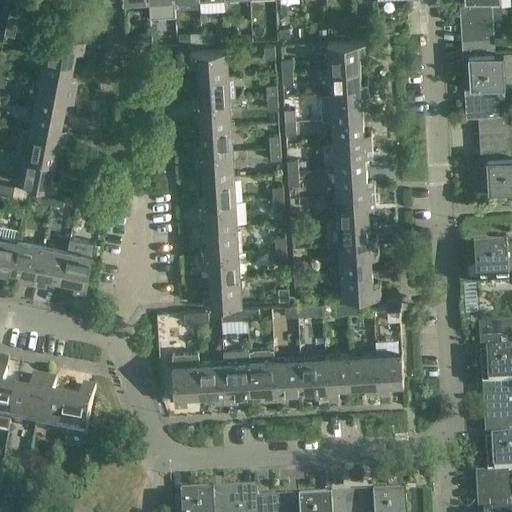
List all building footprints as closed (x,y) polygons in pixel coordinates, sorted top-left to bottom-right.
[(459,0),(462,41),(495,39),(492,0),(459,0)] [(7,21),(4,33),(15,35),(17,23),(7,21)] [(49,29),(44,55),(75,61),(77,48),(84,49),(86,37),(49,29)] [(366,39),(328,41),(330,67),(360,66),(360,52),(367,52),(366,39)] [(495,39),(462,41),(466,115),(499,113),(498,84),(506,83),(504,51),(496,52),(495,39)] [(264,58),(274,57),(274,45),(263,45),(264,58)] [(227,48),(189,50),(190,62),(197,62),(198,75),(228,74),(227,48)] [(75,61),(44,55),(40,80),(77,87),(79,76),(72,74),(75,61)] [(292,57),(281,58),(282,70),(293,70),(292,57)] [(0,72),(7,74),(9,61),(0,59),(0,72)] [(360,66),(330,67),(331,93),(369,90),(368,79),(361,79),(360,66)] [(293,70),(282,70),(283,83),(293,82),(293,70)] [(228,74),(198,75),(198,89),(191,89),(192,101),(230,99),(228,74)] [(77,87),(40,80),(35,104),(65,110),(67,97),(75,98),(77,87)] [(278,108),(276,84),(266,84),(267,109),(278,108)] [(369,90),(331,93),(333,118),(363,116),(363,103),(370,102),(369,90)] [(230,99),(192,101),(193,113),(200,112),(201,126),(231,124),(230,99)] [(65,110),(35,104),(30,129),(67,136),(69,125),(62,124),(65,110)] [(295,108),(284,109),(285,121),(296,120),(295,108)] [(499,113),(466,115),(479,115),(483,189),(511,187),(511,124),(511,113),(499,114),(499,113)] [(363,116),(333,118),(334,143),(372,141),(371,129),(364,130),(363,116)] [(296,120),(285,121),(286,133),(296,132),(296,120)] [(231,124),(201,126),(201,140),(194,140),(195,152),(233,149),(231,124)] [(65,148),(67,137),(23,128),(18,153),(25,154),(55,160),(58,146),(65,148)] [(280,147),(279,134),(269,135),(270,147),(280,147)] [(372,141),(334,143),(336,168),(366,167),(366,153),(373,153),(372,141)] [(280,147),(270,147),(270,159),(281,159),(280,147)] [(233,149),(195,152),(196,163),(203,163),(204,177),(234,175),(233,149)] [(55,160),(25,154),(20,179),(57,187),(60,174),(53,173),(55,160)] [(298,159),(287,159),(288,171),(299,171),(298,159)] [(366,167),(336,168),(337,194),(375,192),(374,180),(367,181),(366,167)] [(299,171),(288,171),(289,184),(299,183),(299,171)] [(234,175),(204,177),(204,191),(197,191),(198,202),(236,200),(234,175)] [(12,194),(14,184),(3,181),(1,192),(12,194)] [(283,197),(282,185),(272,186),(273,198),(283,197)] [(51,201),(52,191),(40,189),(38,199),(51,201)] [(62,203),(64,193),(52,191),(51,201),(62,203)] [(375,192),(337,194),(339,219),(369,217),(369,204),(376,203),(375,192)] [(283,197),(273,198),(273,210),(284,210),(283,197)] [(101,211),(103,202),(103,200),(91,198),(89,208),(101,211)] [(236,200),(198,202),(199,214),(206,214),(207,227),(237,225),(236,200)] [(290,210),(292,234),(302,234),(301,209),(290,210)] [(369,217),(339,219),(340,244),(378,242),(377,230),(370,231),(369,217)] [(237,225),(207,227),(207,241),(200,241),(201,253),(239,251),(237,225)] [(18,237),(0,233),(0,265),(12,267),(18,237)] [(286,248),(285,235),(275,236),(276,248),(286,248)] [(43,242),(18,237),(12,267),(26,270),(25,277),(36,279),(43,242)] [(507,275),(511,274),(511,241),(474,244),(476,285),(508,284),(507,275)] [(68,246),(43,242),(36,279),(47,281),(49,274),(62,277),(68,246)] [(378,242),(340,244),(342,270),(372,268),(372,254),(379,254),(378,242)] [(93,251),(68,246),(62,277),(75,279),(74,286),(86,289),(93,251)] [(286,248),(276,248),(276,261),(287,260),(286,248)] [(239,251),(201,253),(202,264),(209,264),(209,278),(240,276),(239,251)] [(304,259),(293,260),(294,272),(304,272),(304,259)] [(372,268),(342,270),(343,296),(381,293),(380,281),(373,281),(372,268)] [(304,272),(294,272),(295,284),(305,284),(304,272)] [(240,276),(209,278),(210,291),(203,292),(204,304),(242,302),(240,276)] [(289,299),(289,287),(278,287),(279,300),(289,299)] [(399,299),(387,299),(387,310),(400,309),(399,299)] [(347,302),(348,312),(361,311),(360,301),(347,302)] [(347,302),(335,303),(336,313),(348,312),(347,302)] [(310,314),(309,304),(297,305),(297,315),(310,314)] [(297,315),(297,305),(285,306),(285,316),(297,315)] [(246,308),(246,318),(259,318),(259,307),(246,308)] [(246,308),(234,309),(235,319),(246,318),(246,308)] [(196,321),(195,311),(184,312),(184,322),(196,321)] [(209,321),(208,311),(195,311),(196,321),(209,321)] [(479,324),(483,398),(511,396),(511,339),(511,322),(479,324)] [(251,390),(249,350),(248,348),(223,350),(224,361),(226,399),(238,398),(238,391),(251,390)] [(277,396),(274,358),(274,348),(249,350),(251,390),(265,389),(265,396),(277,396)] [(402,350),(376,351),(378,389),(390,389),(389,382),(404,381),(402,350)] [(376,351),(351,353),(352,384),(366,383),(366,390),(378,389),(376,351)] [(201,393),(199,362),(198,352),(172,353),(175,402),(188,401),(187,394),(201,393)] [(351,353),(325,355),(328,392),(339,392),(339,385),(352,384),(351,353)] [(325,355),(300,356),(302,387),(316,386),(316,393),(328,392),(325,355)] [(300,356),(275,358),(277,396),(288,395),(288,388),(302,387),(300,356)] [(224,361),(199,362),(201,393),(214,392),(215,400),(226,399),(224,361)] [(0,431),(8,433),(10,422),(16,392),(2,389),(6,370),(0,368),(0,431)] [(29,394),(16,392),(10,422),(35,427),(45,377),(33,375),(29,394)] [(56,380),(45,377),(35,427),(60,432),(66,400),(52,397),(56,380)] [(79,402),(66,400),(60,432),(85,437),(95,387),(82,384),(79,402)] [(511,396),(483,398),(488,472),(511,470),(511,396)] [(511,470),(488,472),(488,473),(475,474),(477,511),(510,511),(508,472),(511,471),(511,470)] [(257,511),(257,500),(256,487),(181,492),(182,511),(257,511)] [(16,488),(4,489),(4,499),(16,499),(16,488)] [(406,511),(405,490),(330,495),(331,511),(406,511)] [(331,511),(330,495),(257,500),(257,511),(331,511)]
